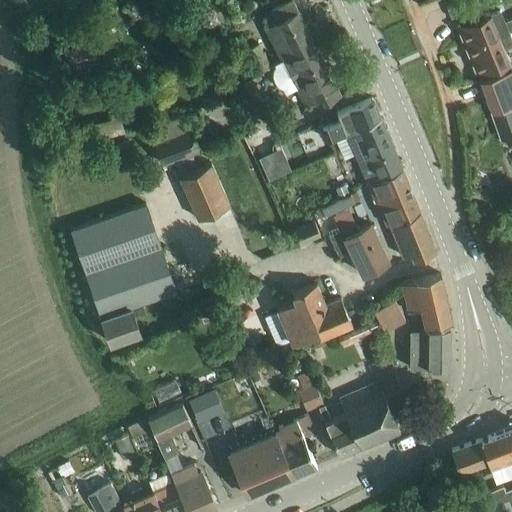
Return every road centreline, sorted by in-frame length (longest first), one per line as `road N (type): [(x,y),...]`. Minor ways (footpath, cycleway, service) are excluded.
road 1 (tertiary): [(481,380),(467,289),(350,0)]
road 2 (secondary): [(266,511),(388,458)]
road 3 (secondary): [(388,458),(456,425),(481,380)]
